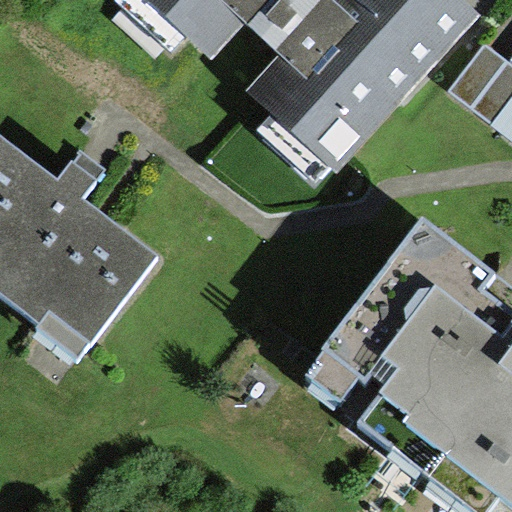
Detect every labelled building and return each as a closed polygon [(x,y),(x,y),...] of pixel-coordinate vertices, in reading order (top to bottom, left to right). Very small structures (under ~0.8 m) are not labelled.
[(135,0),(216,72),(249,35),(265,49),(309,0),(135,0)] [(282,69),(251,103),(338,181),(477,27),(446,0),(342,0),(330,14),(315,0),(309,0),(265,49),(282,69)] [(511,65),(484,45),(449,94),(511,139),(511,65)] [(60,189),(0,144),(0,297),(88,363),(161,266),(85,210),(99,192),(72,172),(60,189)] [(419,228),(301,379),(340,408),(356,388),(378,404),(356,432),(460,511),(493,511),(500,503),(511,511),(511,320),(482,297),(492,284),(419,228)]
